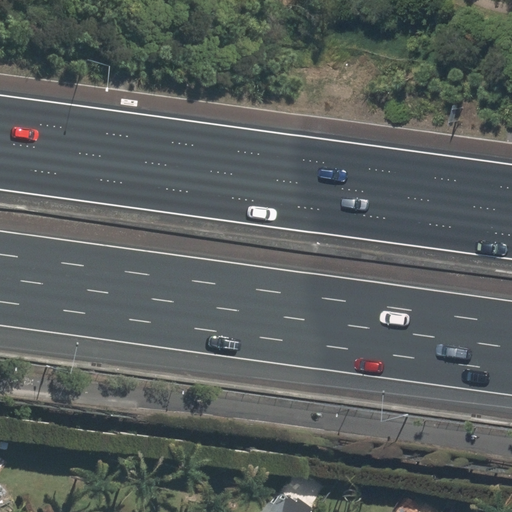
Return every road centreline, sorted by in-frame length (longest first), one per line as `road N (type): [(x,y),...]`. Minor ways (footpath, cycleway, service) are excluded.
road 1 (motorway): [(0,136),(511,207)]
road 2 (motorway): [(511,324),(0,254)]
